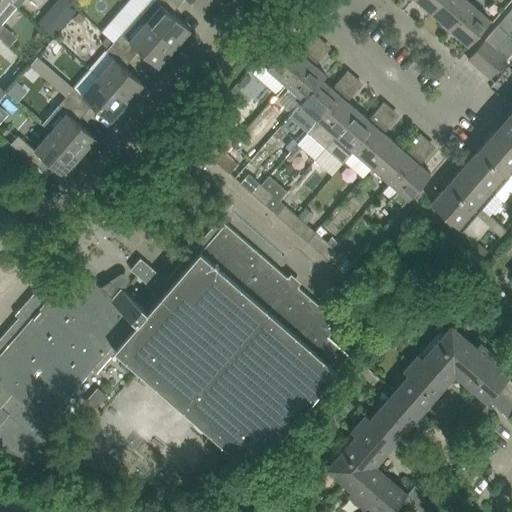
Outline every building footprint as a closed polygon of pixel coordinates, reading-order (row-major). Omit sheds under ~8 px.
[(18,5),(11,0),(0,0),(0,25),(2,24),(18,5)] [(62,0),(55,0),(36,23),(53,37),(75,11),(62,0)] [(128,0),(125,4),(147,23),(163,4),(157,0),(128,0)] [(157,0),(163,4),(147,23),(174,47),(190,28),(172,12),(180,4),(175,0),(157,0)] [(175,0),(180,4),(183,0),(192,0),(205,11),(215,0),(175,0)] [(417,0),(432,13),(443,0),(417,0)] [(443,0),(432,13),(450,29),(472,3),(468,0),(443,0)] [(472,3),(450,29),(469,45),(491,20),(472,3)] [(147,23),(125,4),(102,31),(114,42),(122,33),(131,41),(147,23)] [(79,12),(72,18),(76,22),(82,21),(85,17),(79,12)] [(122,33),(114,42),(132,58),(140,50),(158,65),(174,47),(147,23),(131,41),(122,33)] [(17,37),(2,24),(0,25),(0,37),(9,46),(17,37)] [(497,48),(509,34),(498,25),(486,39),(497,48)] [(262,63),(253,73),(277,94),(286,83),(307,58),(312,53),(305,46),(300,52),(283,38),(262,63)] [(468,59),(479,68),(497,48),(486,39),(468,59)] [(115,58),(99,77),(127,101),(143,82),(125,67),(132,58),(114,42),(106,51),(115,58)] [(497,48),(479,68),(491,79),(508,58),(497,48)] [(90,69),(99,77),(115,58),(106,51),(90,69)] [(307,58),(286,83),(304,99),(322,79),(326,74),(315,65),(320,59),(312,53),(307,58)] [(31,65),(57,87),(64,79),(39,56),(31,65)] [(74,87),(67,96),(85,112),(93,104),(111,120),(127,101),(99,77),(90,69),(74,87)] [(247,74),(241,80),(246,85),(252,79),(247,74)] [(64,79),(57,87),(67,96),(74,87),(64,79)] [(304,99),(289,116),(307,132),(340,94),(322,79),(304,99)] [(16,81),(7,92),(18,102),(28,91),(16,81)] [(307,132),(297,143),(316,159),(326,147),(358,110),(340,94),(307,132)] [(54,110),(43,123),(52,131),(80,155),(96,137),(78,121),(85,112),(67,96),(59,105),(54,110)] [(511,109),(505,118),(496,129),(511,143),(511,101),(509,104),(511,106),(511,109)] [(344,163),(354,151),(376,126),(380,120),(373,114),(368,119),(358,110),(326,147),(344,163)] [(354,151),(372,167),(394,142),(376,126),(354,151)] [(511,143),(496,129),(431,202),(448,217),(443,223),(458,236),(482,257),(488,250),(463,229),(476,215),(500,236),(506,229),(490,215),(502,200),(495,194),(511,175),(511,174),(511,143)] [(80,155),(52,131),(36,149),(19,134),(11,143),(38,166),(45,158),(64,174),(80,155)] [(205,151),(217,162),(226,152),(213,141),(205,151)] [(372,167),(390,182),(412,157),(394,142),(372,167)] [(226,152),(217,162),(230,173),(238,163),(226,152)] [(412,157),(390,182),(398,189),(388,201),(399,211),(431,174),(420,164),(424,159),(417,153),(412,157)] [(241,183),(254,194),(262,184),(249,173),(241,183)] [(262,184),(254,194),(266,205),(272,210),(288,191),(270,175),(262,184)] [(295,201),(289,208),(298,215),(304,208),(295,201)] [(277,214),(289,225),(298,215),(289,208),(285,204),(277,214)] [(304,208),(298,215),(307,223),(314,214),(306,207),(305,207),(304,208)] [(298,215),(289,225),(302,236),(311,226),(307,223),(298,215)] [(0,445),(35,463),(59,434),(45,422),(92,369),(96,372),(116,350),(253,469),(338,370),(337,369),(350,354),(329,336),(341,323),(300,287),(300,286),(288,276),(287,277),(220,218),(167,280),(141,258),(131,269),(157,292),(144,307),(121,287),(113,297),(77,266),(58,288),(51,281),(38,295),(34,292),(15,314),(18,317),(0,338),(0,445)] [(322,236),(314,246),(326,257),(334,247),(322,236)] [(334,247),(326,257),(338,268),(347,258),(334,247)] [(409,375),(393,393),(394,394),(396,392),(419,412),(418,414),(419,415),(455,373),(488,401),(489,400),(511,420),(511,379),(509,377),(510,375),(494,361),(498,357),(481,342),(477,346),(452,325),(424,358),(419,354),(404,371),(409,375)] [(336,459),(328,468),(352,489),(349,494),(366,509),(369,504),(378,511),(391,511),(395,507),(400,511),(428,511),(436,503),(415,485),(408,493),(376,465),(411,424),(413,423),(411,422),(410,423),(386,403),(388,401),(387,400),(385,402),(371,418),(367,414),(354,429),(352,432),(356,435),(336,459)]
